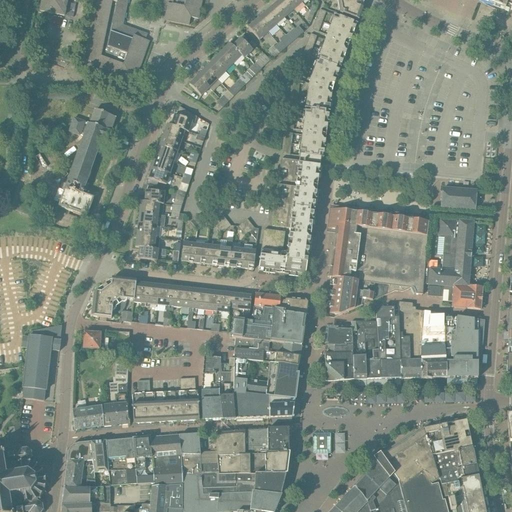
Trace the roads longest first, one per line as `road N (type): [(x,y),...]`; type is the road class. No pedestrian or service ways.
road 1 (residential): [(53,511),(72,321),(163,87)]
road 2 (residential): [(495,313),(511,143)]
road 3 (residential): [(511,63),(392,0)]
road 4 (residential): [(163,87),(174,68),(256,0)]
